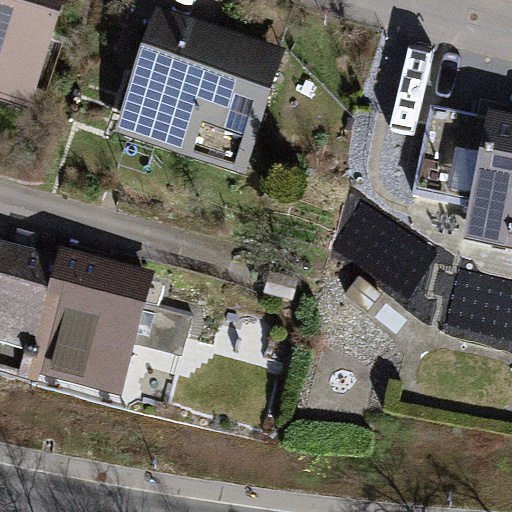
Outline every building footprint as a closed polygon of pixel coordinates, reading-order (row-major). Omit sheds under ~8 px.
[(0,0),(0,82),(33,93),(61,0),(0,0)] [(276,62),(159,25),(122,138),(239,176),(276,62)] [(511,125),(432,108),(414,196),(476,209),(471,234),(511,242),(511,125)] [(63,269),(0,252),(0,370),(34,380),(36,372),(63,269)] [(65,260),(63,269),(36,372),(119,394),(132,345),(146,289),(148,282),(65,260)] [(299,281),(270,273),(264,296),(293,303),(299,281)] [(160,293),(146,289),(132,345),(181,358),(192,316),(157,307),(160,293)]
